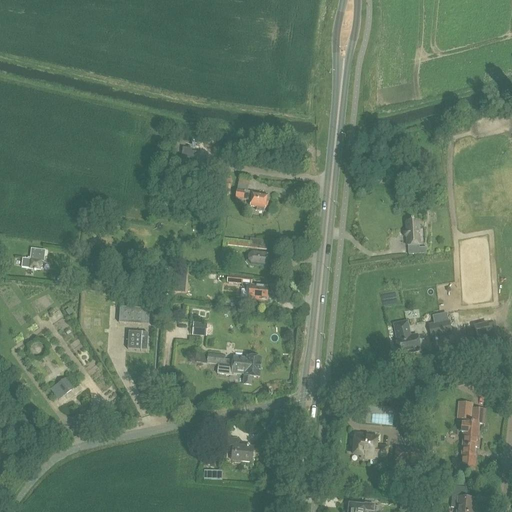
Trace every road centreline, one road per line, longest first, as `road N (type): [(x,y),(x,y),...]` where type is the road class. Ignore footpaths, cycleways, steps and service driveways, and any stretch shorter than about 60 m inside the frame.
road 1 (primary): [(308,397),(349,0)]
road 2 (residential): [(10,511),(35,478),(73,449),(308,397)]
road 3 (unclassified): [(308,397),(511,352)]
